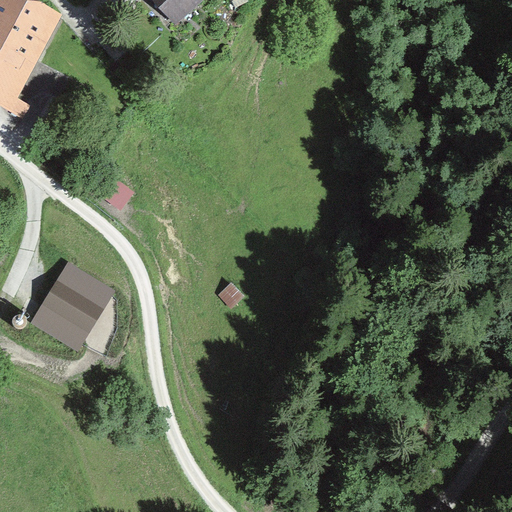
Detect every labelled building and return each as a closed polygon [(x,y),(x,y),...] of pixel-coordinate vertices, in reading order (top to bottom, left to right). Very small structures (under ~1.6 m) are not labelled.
[(0,0),(0,102),(22,114),(30,101),(8,89),(25,56),(37,62),(59,21),(20,0),(0,0)] [(201,0),(156,0),(171,17),(186,3),(191,9),(201,0)] [(120,120),(125,110),(117,105),(111,116),(120,120)] [(121,202),(127,195),(104,177),(98,184),(121,202)] [(111,294),(69,268),(38,319),(80,345),(111,294)] [(225,311),(250,288),(240,278),(215,300),(225,311)]
